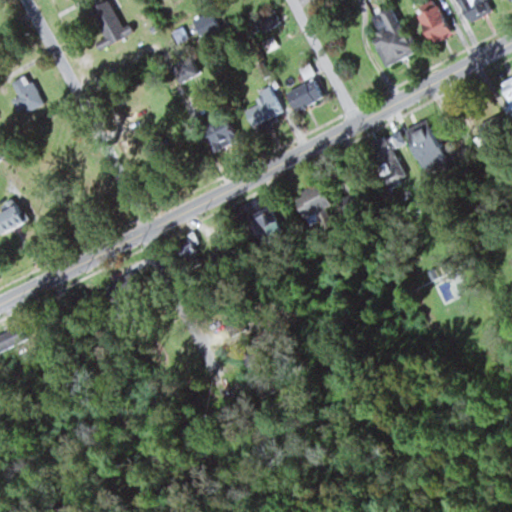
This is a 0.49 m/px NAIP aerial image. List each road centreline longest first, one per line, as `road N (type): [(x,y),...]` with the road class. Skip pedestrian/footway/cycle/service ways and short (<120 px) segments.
road 1 (residential): [(0,304),(511,39)]
road 2 (residential): [(224,371),(29,0)]
road 3 (residential): [(359,122),(293,0)]
